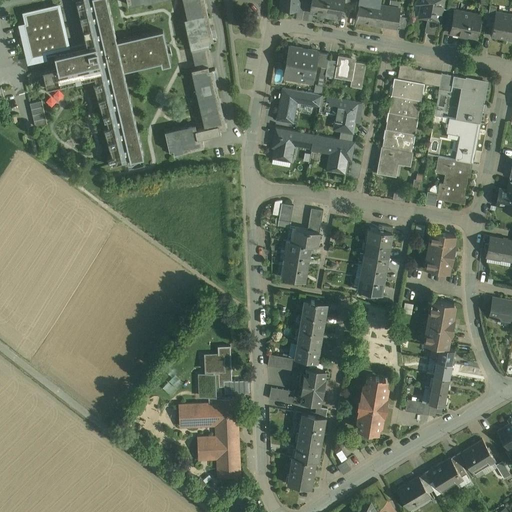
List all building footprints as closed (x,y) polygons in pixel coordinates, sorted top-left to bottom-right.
[(117,41),(107,0),(76,0),(86,42),(68,46),(58,6),(25,14),(27,24),(25,24),(32,54),(42,52),(44,57),(55,54),(55,55),(58,68),(42,71),(47,89),(95,77),(96,81),(94,82),(104,121),(107,121),(108,126),(104,127),(111,155),(108,156),(110,165),(128,161),(127,160),(130,159),(144,156),(124,71),(161,62),(162,67),(171,64),(163,30),(117,41)] [(190,14),(203,11),(200,0),(127,0),(128,5),(129,5),(128,2),(135,0),(135,3),(144,1),(143,0),(150,0),(150,1),(156,0),(186,0),(187,3),(184,3),(186,12),(189,11),(190,14)] [(298,0),(281,0),(281,8),(298,10),(298,0)] [(312,0),(310,12),(325,15),(328,0),(312,0)] [(328,0),(325,15),(341,18),(344,2),(344,0),(328,0)] [(380,0),(359,0),(356,20),(396,27),(398,15),(399,7),(379,4),(380,0)] [(444,0),(418,0),(418,3),(421,4),(419,17),(427,18),(438,20),(440,21),(444,0)] [(449,5),(445,29),(451,30),(455,9),(456,9),(456,6),(449,5)] [(497,6),(490,5),(486,25),(493,27),(496,12),(497,6)] [(456,9),(455,9),(451,30),(450,33),(476,38),(480,14),(456,9)] [(203,11),(190,14),(191,17),(184,19),(186,27),(189,27),(191,33),(188,33),(190,42),(193,41),(194,48),(191,48),(191,49),(207,46),(211,45),(210,41),(216,40),(216,39),(210,41),(203,11)] [(496,12),(493,27),(491,35),(504,38),(509,14),(496,12)] [(409,17),(398,15),(396,27),(407,29),(409,17)] [(438,20),(427,18),(426,28),(436,30),(438,20)] [(207,46),(191,49),(192,49),(196,68),(208,65),(208,66),(211,65),(211,64),(207,46)] [(318,51),(290,46),(286,69),(298,71),(296,79),(312,82),(315,65),(317,52),(318,51)] [(329,54),(317,52),(315,65),(327,67),(328,61),(328,59),(329,54)] [(351,57),(338,55),(337,63),(335,74),(336,74),(352,77),(350,86),(361,88),(366,63),(351,61),(351,57)] [(337,63),(328,61),(327,67),(325,75),(335,77),(336,74),(335,74),(337,63)] [(415,67),(400,64),(399,71),(413,74),(414,69),(415,67)] [(202,102),(216,99),(209,70),(215,68),(209,69),(208,66),(208,65),(196,68),(192,69),(192,70),(195,69),(196,76),(193,76),(195,85),(198,84),(200,90),(197,91),(199,100),(202,99),(202,102)] [(414,69),(413,74),(412,81),(419,82),(421,70),(414,69)] [(428,71),(421,70),(419,82),(425,83),(428,71)] [(413,74),(399,71),(398,78),(412,81),(413,74)] [(434,73),(428,71),(425,83),(432,85),(434,73)] [(441,74),(434,73),(432,85),(439,86),(441,74)] [(454,76),(442,74),(441,74),(439,88),(452,90),(453,86),(454,76)] [(486,82),(454,76),(453,86),(464,88),(458,119),(478,123),(486,82)] [(412,81),(398,78),(394,77),(391,95),(422,100),(425,83),(419,82),(412,81)] [(322,94),(283,87),(277,119),(293,122),(297,101),(320,106),(322,94)] [(362,102),(322,94),(320,106),(319,110),(326,112),(325,113),(327,114),(328,112),(337,114),(334,128),(335,128),(335,127),(352,130),(352,132),(353,132),(356,112),(359,113),(361,103),(362,103),(362,102)] [(422,100),(391,95),(388,112),(419,117),(415,116),(417,108),(420,109),(422,100)] [(216,99),(202,102),(203,105),(200,106),(202,114),(205,113),(206,119),(203,120),(205,128),(197,130),(195,124),(187,126),(187,129),(181,130),(181,127),(172,129),(173,132),(166,134),(165,131),(169,150),(173,150),(174,156),(175,155),(173,150),(200,144),(199,138),(221,133),(219,126),(222,125),(216,99)] [(42,100),(30,103),(35,126),(47,123),(42,100)] [(419,117),(388,112),(385,129),(415,134),(419,117)] [(458,119),(450,118),(448,130),(461,132),(456,160),(471,162),(478,123),(458,119)] [(315,134),(275,126),(273,138),(276,139),(273,158),(274,158),(274,155),(291,158),(290,161),(292,161),(295,142),(312,144),(311,150),(312,150),(315,134)] [(415,134),(385,129),(382,146),(412,151),(415,134)] [(355,141),(315,134),(312,150),(318,151),(318,152),(320,153),(320,151),(330,153),(327,170),(345,173),(349,152),(352,152),(354,142),(355,142),(355,141)] [(412,151),(382,146),(377,172),(395,176),(397,166),(394,165),(395,159),(410,162),(410,164),(411,164),(413,152),(412,151)] [(456,160),(438,156),(436,168),(448,170),(445,183),(445,184),(466,188),(468,175),(470,163),(473,164),(473,163),(456,160)] [(422,180),(414,179),(411,193),(419,195),(422,180)] [(466,188),(445,184),(445,183),(440,182),(438,193),(437,198),(438,198),(438,197),(449,200),(461,203),(463,195),(468,196),(469,195),(465,195),(466,188)] [(511,183),(509,183),(507,192),(507,195),(499,194),(497,203),(505,205),(511,206),(511,183)] [(438,193),(428,191),(425,203),(435,205),(437,198),(438,193)] [(425,225),(419,224),(417,234),(423,236),(425,225)] [(308,229),(296,228),(293,241),(311,244),(317,245),(319,231),(308,229)] [(378,230),(371,228),(369,241),(390,245),(393,232),(392,232),(378,230)] [(456,235),(432,231),(434,231),(433,240),(430,239),(426,259),(429,259),(427,267),(425,267),(426,267),(449,272),(451,264),(452,264),(456,243),(455,243),(456,235)] [(511,240),(490,236),(486,256),(511,261),(511,258),(511,240)] [(311,244),(293,241),(290,240),(287,252),(309,256),(311,244)] [(390,245),(369,241),(366,253),(388,257),(390,245)] [(309,256),(287,252),(285,265),(307,268),(309,256)] [(388,257),(366,253),(364,266),(386,269),(388,257)] [(307,268),(285,265),(283,277),(305,281),(307,268)] [(386,269),(364,266),(362,278),(384,281),(386,269)] [(384,281),(362,278),(360,290),(370,292),(382,294),(384,281)] [(214,297),(210,294),(203,303),(208,306),(214,297)] [(506,300),(494,298),(494,297),(493,297),(490,317),(497,318),(497,321),(499,321),(500,318),(509,320),(508,321),(509,321),(510,319),(511,307),(511,300),(506,300)] [(328,303),(304,299),(302,314),(326,318),(328,303)] [(454,304),(434,301),(432,302),(431,306),(433,307),(433,308),(432,311),(430,311),(428,318),(430,320),(429,324),(427,326),(425,333),(428,334),(427,337),(425,338),(424,344),(439,346),(448,348),(450,336),(451,335),(454,318),(454,317),(456,306),(454,304)] [(413,304),(405,302),(403,312),(412,314),(413,304)] [(326,318),(302,314),(299,329),(323,333),(326,318)] [(323,333),(299,329),(297,343),(321,347),(323,333)] [(321,347),(297,343),(294,358),(310,361),(318,362),(321,347)] [(210,395),(210,403),(215,403),(215,399),(216,399),(216,395),(220,395),(219,386),(224,385),(224,380),(232,379),(230,346),(218,346),(218,353),(204,354),(205,374),(200,374),(201,395),(210,395)] [(448,348),(439,346),(436,360),(452,363),(455,349),(448,348)] [(294,358),(270,354),(268,366),(292,370),(294,358)] [(452,363),(436,360),(434,374),(450,377),(452,363)] [(318,362),(310,361),(309,367),(323,369),(324,363),(318,362)] [(309,367),(307,366),(307,367),(311,367),(309,374),(305,373),(301,393),(306,393),(305,400),(302,399),(302,400),(320,403),(321,396),(322,396),(326,377),(324,376),(325,369),(323,369),(309,367)] [(450,377),(434,374),(431,388),(447,391),(450,377)] [(369,377),(367,378),(367,382),(366,382),(364,384),(364,385),(366,385),(365,390),(363,390),(362,391),(361,400),(363,401),(363,405),(360,404),(360,405),(358,414),(359,415),(361,415),(360,420),(358,420),(358,421),(359,423),(360,423),(359,428),(360,429),(377,432),(379,431),(379,427),(380,427),(382,426),(383,416),(384,415),(387,398),(386,397),(388,387),(387,386),(386,386),(387,382),(386,380),(369,377)] [(295,391),(271,387),(269,398),(293,402),(295,391)] [(447,391),(431,388),(429,402),(444,405),(447,391)] [(216,399),(215,399),(215,403),(210,403),(180,404),(180,426),(210,425),(210,424),(217,424),(217,436),(198,437),(199,458),(218,458),(218,475),(240,474),(237,415),(240,415),(240,402),(237,402),(237,398),(216,399)] [(328,408),(316,406),(315,414),(326,416),(328,408)] [(315,414),(302,412),(302,413),(299,431),(302,432),(300,440),(297,440),(322,444),(321,444),(326,417),(327,416),(326,416),(315,414)] [(511,422),(498,431),(509,449),(511,447),(511,422)] [(482,439),(462,451),(461,451),(468,463),(474,474),(475,473),(474,471),(489,462),(490,464),(496,461),(482,438),(482,439)] [(322,444),(297,440),(297,441),(296,448),(294,456),(317,460),(319,460),(321,445),(322,445),(322,444)] [(343,449),(339,452),(343,460),(348,458),(343,449)] [(468,463),(461,452),(456,455),(462,464),(463,466),(468,463)] [(294,456),(292,455),(292,456),(288,483),(287,483),(312,487),(311,487),(316,461),(317,460),(294,456)] [(462,464),(456,455),(451,458),(457,467),(462,464)] [(451,458),(429,470),(429,471),(435,480),(440,488),(455,480),(456,483),(463,479),(462,476),(457,467),(451,458)] [(348,460),(339,465),(345,473),(353,468),(348,460)] [(511,474),(502,460),(496,464),(504,478),(511,474)] [(462,464),(457,467),(462,476),(467,473),(463,466),(462,464)] [(429,471),(424,474),(430,483),(435,480),(429,471)] [(467,473),(462,476),(463,479),(456,483),(459,487),(471,480),(467,473)] [(430,483),(424,474),(419,477),(429,493),(434,490),(430,483)] [(419,476),(397,489),(409,509),(431,496),(429,493),(419,477),(419,476)] [(440,488),(435,480),(430,483),(434,490),(436,494),(442,491),(440,488)] [(376,511),(371,502),(353,511),(376,511)]
